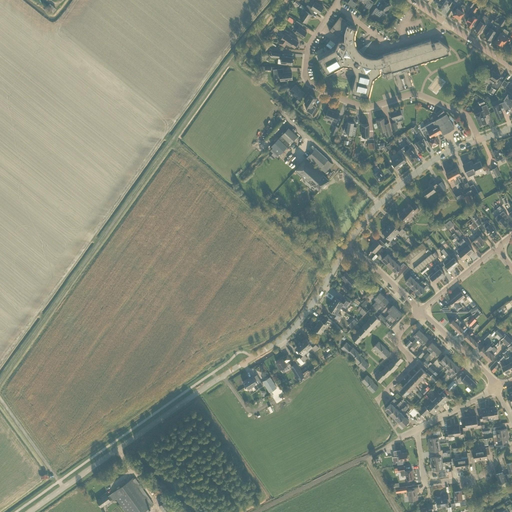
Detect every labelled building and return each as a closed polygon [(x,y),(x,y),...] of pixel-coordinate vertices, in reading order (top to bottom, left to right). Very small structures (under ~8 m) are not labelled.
[(362,0),(367,3),(365,6),(370,9),(374,2),(371,0),(362,0)] [(435,0),(434,2),(438,5),(443,9),(448,1),(447,0),(435,0)] [(391,5),(384,1),(378,9),(377,8),(377,7),(375,5),(370,12),(373,14),(374,13),(379,16),(382,12),(387,15),(389,12),(387,10),(391,5)] [(308,5),(306,7),(313,12),(315,10),(319,13),(323,7),(315,2),(312,7),(308,5)] [(57,9),(52,5),(51,5),(50,3),(47,6),(49,8),(48,9),(53,13),(57,9)] [(459,18),(460,19),(464,12),(465,13),(467,10),(464,8),(465,6),(462,4),(459,9),(457,8),(453,14),(457,17),(457,18),(458,19),(459,18)] [(471,26),(477,18),(473,15),(478,8),(475,6),(468,16),(469,17),(467,21),(469,22),(467,24),(468,24),(468,25),(469,26),(471,26)] [(306,22),(313,12),(306,7),(304,10),(306,11),(300,18),(306,22)] [(356,74),(352,92),(356,93),(356,96),(360,97),(361,94),(369,96),(373,78),(380,73),(384,74),(383,77),(385,77),(386,74),(392,72),(393,76),(395,76),(399,90),(413,86),(408,72),(409,71),(408,67),(449,54),(448,51),(450,48),(439,40),(432,43),(431,40),(383,55),(378,57),(378,55),(373,55),(368,54),(363,52),(363,53),(358,50),(356,45),(355,40),(355,34),(357,29),(354,28),(355,26),(350,24),(351,24),(340,16),(329,31),(333,34),(334,33),(340,37),(335,49),(319,59),(323,66),(321,67),(323,71),(325,70),(328,74),(344,65),(353,66),(356,74)] [(479,32),(480,33),(486,24),(485,23),(484,22),(487,17),(484,16),(475,29),(477,31),(478,32),(479,32)] [(295,32),(303,37),(307,32),(301,28),(303,25),(297,21),(294,26),(298,28),(295,32)] [(485,36),(491,40),(496,32),(495,31),(498,27),(494,25),(492,28),(491,28),(485,36)] [(287,34),(288,32),(282,27),(280,30),(285,33),(281,39),(281,40),(279,43),(283,46),(285,42),(290,46),(291,45),(294,48),(298,42),(287,34)] [(505,29),(502,33),(501,32),(495,41),(502,46),(504,43),(505,43),(509,38),(506,36),(508,32),(505,29)] [(282,56),(281,63),(292,65),(293,57),(282,56)] [(293,79),(292,71),(283,72),(283,68),(274,69),(274,76),(280,75),(281,80),(293,79)] [(488,76),(491,78),(495,81),(492,84),(498,87),(502,81),(499,79),(501,76),(492,70),(492,71),(491,71),(490,73),(488,76)] [(295,84),(290,90),(299,98),(304,93),(295,84)] [(317,99),(310,95),(305,103),(309,106),(306,110),(312,114),(316,107),(313,105),(317,99)] [(499,118),(501,118),(503,116),(504,116),(502,110),(501,108),(503,107),(504,109),(509,107),(505,101),(501,103),(493,106),(498,118),(499,118)] [(477,118),(480,125),(481,125),(483,125),(485,123),(486,123),(483,116),(490,113),(486,104),(482,106),(483,110),(475,113),(475,114),(475,116),(477,118)] [(336,121),(339,114),(328,109),(325,116),(336,121)] [(401,109),(391,112),(394,122),(396,121),(395,118),(403,116),(402,114),(403,110),(401,110),(401,109)] [(423,133),(432,147),(439,143),(435,136),(442,132),(443,134),(454,128),(447,114),(433,122),(436,126),(428,131),(428,130),(423,133)] [(386,123),(385,118),(377,120),(380,131),(385,130),(387,136),(393,134),(389,122),(386,123)] [(348,121),(348,122),(347,122),(347,121),(345,125),(347,126),(347,128),(344,128),(343,131),(355,136),(357,127),(354,126),(354,122),(348,121)] [(279,138),(278,137),(272,143),(273,144),(271,146),(280,154),(287,147),(287,146),(297,136),(289,127),(279,138)] [(415,143),(421,150),(426,146),(423,142),(423,141),(422,140),(421,140),(421,139),(420,139),(417,135),(414,138),(417,141),(415,143)] [(408,155),(410,158),(416,154),(411,147),(410,148),(407,144),(401,149),(406,156),(408,155)] [(313,184),(320,191),(329,180),(324,175),(325,174),(310,161),(312,159),(321,167),(328,159),(316,148),(297,169),(296,168),(295,169),(312,185),(313,184)] [(505,159),(502,153),(501,153),(499,149),(496,150),(495,150),(494,150),(494,151),(493,152),(497,160),(500,158),(501,161),(505,159)] [(396,152),(394,154),(401,164),(406,161),(402,154),(399,156),(396,152)] [(401,164),(394,154),(391,156),(394,160),(391,162),(396,168),(401,164)] [(472,161),(463,164),(468,176),(477,172),(477,173),(484,170),(480,161),(473,164),(472,161)] [(386,168),(390,173),(394,170),(390,165),(386,168)] [(374,174),(379,181),(385,177),(379,170),(380,169),(378,166),(374,168),(377,172),(374,174)] [(492,169),(496,177),(501,174),(497,166),(492,169)] [(457,167),(451,170),(458,183),(461,182),(458,177),(461,175),(457,167)] [(458,183),(451,170),(446,173),(450,181),(453,180),(455,185),(458,183)] [(435,181),(430,185),(430,186),(423,191),(427,196),(440,187),(443,190),(446,188),(441,182),(438,184),(438,185),(435,181)] [(478,192),(474,184),(470,186),(475,194),(478,192)] [(454,193),(457,199),(464,196),(461,190),(454,193)] [(464,197),(469,205),(475,202),(471,193),(464,197)] [(410,205),(399,216),(406,222),(415,212),(416,213),(420,209),(415,204),(412,207),(410,205)] [(469,215),(474,221),(478,226),(481,223),(477,219),(478,218),(473,212),(469,215)] [(498,221),(503,227),(508,224),(504,219),(506,217),(503,212),(500,214),(502,217),(498,221)] [(487,230),(486,231),(491,237),(497,233),(494,230),(493,229),(493,228),(488,221),(483,225),(487,230)] [(392,223),(388,228),(395,235),(398,231),(402,235),(406,231),(401,226),(398,229),(392,223)] [(395,235),(388,228),(383,233),(389,238),(386,241),(390,244),(391,246),(395,242),(391,239),(395,235)] [(474,240),(479,246),(485,242),(480,235),(479,236),(477,233),(474,235),(477,238),(474,240)] [(468,255),(473,251),(463,238),(458,242),(461,246),(463,249),(468,255)] [(377,240),(369,247),(375,252),(382,245),(383,246),(385,244),(385,243),(380,239),(378,241),(377,240)] [(468,255),(463,249),(461,246),(456,250),(459,253),(458,253),(463,259),(468,255)] [(446,252),(443,249),(441,250),(447,258),(454,266),(459,263),(454,257),(451,259),(446,252)] [(382,259),(387,264),(392,258),(393,259),(396,255),(394,254),(391,257),(387,253),(382,259)] [(391,268),(397,263),(400,260),(399,258),(396,261),(393,259),(392,258),(387,264),(391,268)] [(448,269),(449,270),(454,266),(447,258),(446,260),(445,260),(443,262),(443,263),(445,265),(442,267),(446,271),(448,269)] [(397,263),(391,268),(396,272),(401,267),(401,268),(405,264),(403,263),(400,266),(397,263)] [(433,272),(428,276),(430,279),(432,278),(435,282),(440,278),(435,272),(436,272),(433,268),(429,264),(426,266),(430,271),(431,270),(433,272)] [(436,272),(435,272),(440,278),(445,274),(440,268),(441,268),(438,264),(436,266),(439,269),(436,272)] [(346,272),(342,276),(345,279),(344,280),(349,286),(348,287),(345,283),(342,286),(346,291),(357,281),(350,274),(349,275),(346,272)] [(405,281),(410,286),(416,280),(416,281),(419,278),(418,276),(415,279),(411,276),(405,281)] [(416,281),(416,280),(410,286),(415,290),(420,285),(421,285),(424,282),(422,280),(419,284),(416,281)] [(424,288),(421,285),(420,285),(415,290),(419,295),(425,289),(425,290),(428,286),(427,285),(424,288)] [(461,291),(456,296),(459,300),(461,298),(464,301),(467,299),(464,296),(465,295),(461,291)] [(373,304),(375,306),(384,296),(380,292),(375,298),(377,300),(373,304)] [(381,304),(383,306),(389,301),(384,296),(375,306),(377,309),(380,306),(379,305),(381,304)] [(456,296),(450,300),(453,305),(457,310),(463,305),(459,300),(456,296)] [(336,297),(332,303),(340,308),(343,304),(347,307),(350,302),(344,299),(342,302),(336,297)] [(504,307),(501,309),(504,312),(507,310),(508,311),(511,307),(511,305),(509,302),(504,306),(504,307)] [(332,303),(328,308),(335,313),(333,316),(339,319),(342,315),(337,313),(340,308),(332,303)] [(397,309),(393,305),(388,310),(390,312),(389,314),(391,316),(392,314),(397,309)] [(390,321),(394,316),(396,319),(402,313),(397,309),(392,314),(391,316),(388,319),(390,321)] [(374,314),(368,320),(374,326),(380,320),(374,314)] [(320,320),(318,323),(319,323),(315,329),(321,333),(326,326),(327,326),(330,322),(332,323),(334,322),(326,315),(322,321),(320,320)] [(470,319),(471,320),(468,323),(471,326),(477,320),(473,316),(470,319)] [(456,317),(453,320),(453,319),(449,323),(455,328),(458,324),(459,324),(461,322),(459,319),(456,317)] [(368,320),(363,326),(369,332),(374,326),(368,320)] [(459,324),(458,324),(455,328),(460,333),(464,329),(463,329),(466,326),(464,324),(461,327),(459,324)] [(363,326),(357,332),(363,338),(369,332),(363,326)] [(501,337),(505,332),(500,327),(495,331),(501,337)] [(410,343),(413,345),(423,334),(419,330),(414,335),(416,337),(412,342),(410,339),(405,344),(408,346),(410,343)] [(464,337),(469,342),(473,338),(471,336),(473,333),(471,331),(468,333),(464,337)] [(363,338),(357,332),(352,338),(358,343),(363,338)] [(483,338),(485,340),(491,334),(489,332),(483,338)] [(428,338),(423,334),(413,345),(414,347),(420,341),(423,343),(428,338)] [(511,339),(506,334),(501,339),(508,346),(511,341),(511,339)] [(306,338),(301,343),(308,350),(312,347),(315,350),(319,347),(314,342),(312,344),(306,338)] [(476,341),(473,338),(469,342),(475,347),(478,343),(481,340),(478,338),(476,341)] [(373,347),(379,353),(384,347),(379,341),(373,347)] [(347,353),(348,352),(352,347),(346,342),(341,347),(347,353)] [(427,347),(432,351),(437,346),(432,342),(427,347)] [(304,353),(308,350),(301,343),(296,347),(302,353),(299,356),(304,361),(308,357),(304,353)] [(479,351),(484,356),(493,347),(490,345),(488,347),(489,348),(488,349),(484,346),(479,351)] [(441,350),(437,346),(432,351),(430,353),(429,354),(426,358),(427,359),(433,353),(436,356),(441,350)] [(348,352),(354,358),(358,353),(359,353),(353,347),(352,347),(348,352)] [(390,352),(384,347),(379,353),(384,359),(390,352)] [(493,347),(484,356),(489,361),(494,356),(491,352),(492,351),(493,352),(495,349),(493,347)] [(358,353),(354,358),(353,359),(359,364),(363,359),(364,359),(358,353)] [(289,363),(288,361),(290,359),(287,354),(276,362),(280,369),(289,363)] [(392,360),(393,361),(398,365),(403,359),(398,354),(392,360)] [(442,369),(445,365),(444,365),(450,359),(445,355),(440,360),(443,364),(440,367),(442,369)] [(363,359),(359,364),(358,364),(364,370),(369,365),(363,359)] [(444,365),(445,365),(448,368),(445,371),(447,373),(450,370),(449,369),(455,363),(450,359),(444,365)] [(503,360),(504,363),(505,363),(506,364),(502,366),(505,373),(511,370),(506,359),(503,360)] [(393,361),(387,366),(392,371),(393,372),(398,366),(398,365),(393,361)] [(291,366),(299,379),(304,376),(296,363),(291,366)] [(449,369),(450,370),(453,372),(450,376),(451,377),(454,374),(454,373),(459,368),(455,363),(449,369)] [(392,371),(387,366),(381,372),(386,377),(392,371)] [(421,367),(417,372),(422,378),(423,377),(426,374),(429,377),(431,376),(427,372),(427,373),(421,367)] [(386,377),(381,372),(381,371),(375,377),(380,382),(386,377)] [(423,377),(422,378),(417,372),(412,377),(418,382),(419,381),(422,379),(425,382),(426,380),(423,377)] [(462,380),(471,389),(476,384),(466,374),(465,376),(463,374),(457,379),(460,382),(462,380)] [(362,380),(368,386),(373,381),(367,375),(362,380)] [(253,376),(243,382),(245,386),(245,387),(246,386),(248,388),(250,386),(251,387),(254,386),(256,389),(263,385),(258,377),(255,379),(253,376)] [(277,387),(270,376),(263,380),(270,391),(277,387)] [(418,382),(412,377),(408,381),(414,387),(415,386),(417,383),(420,386),(422,385),(419,381),(418,382)] [(368,386),(367,386),(373,392),(378,387),(373,381),(368,386)] [(404,386),(410,391),(410,390),(413,388),(416,391),(418,389),(415,386),(414,387),(408,381),(404,386)] [(455,386),(451,382),(447,387),(451,391),(455,386)] [(410,391),(404,386),(399,390),(405,396),(409,392),(412,395),(413,393),(410,390),(410,391)] [(437,390),(435,392),(445,402),(449,398),(442,391),(440,393),(437,390)] [(437,396),(434,399),(442,406),(445,402),(435,392),(434,394),(437,396)] [(426,398),(428,399),(438,410),(442,406),(434,399),(432,401),(428,397),(426,398)] [(385,409),(390,413),(395,407),(392,404),(396,400),(394,398),(390,402),(391,403),(385,409)] [(434,413),(438,410),(428,399),(426,401),(429,404),(427,406),(434,413)] [(400,412),(399,411),(396,408),(399,405),(398,403),(395,407),(390,413),(394,417),(400,412)] [(419,411),(424,416),(429,411),(424,405),(419,411)] [(485,417),(489,417),(488,407),(481,408),(482,414),(479,415),(480,421),(485,420),(485,417)] [(494,407),(488,407),(489,417),(493,416),(493,419),(498,419),(497,409),(494,410),(494,407)] [(399,422),(404,416),(404,415),(401,413),(404,409),(403,409),(402,408),(399,411),(400,412),(394,417),(399,422)] [(404,416),(399,422),(403,426),(409,420),(405,417),(408,414),(407,412),(404,415),(404,416)] [(481,428),(480,421),(477,422),(476,415),(470,416),(472,426),(476,425),(476,428),(481,428)] [(462,424),(463,430),(468,430),(468,426),(472,426),(470,416),(464,417),(465,423),(462,424)] [(464,436),(463,430),(460,430),(459,424),(453,425),(454,434),(458,434),(459,437),(464,436)] [(450,435),(454,434),(453,425),(447,426),(448,432),(445,433),(446,439),(451,438),(450,435)] [(494,437),(497,436),(508,435),(507,431),(506,431),(506,428),(500,429),(499,426),(494,427),(494,430),(496,429),(497,434),(493,435),(494,437)] [(428,441),(428,445),(439,443),(438,437),(440,437),(440,433),(434,434),(435,437),(428,438),(429,441),(428,441)] [(508,438),(508,435),(497,436),(498,443),(496,443),(496,446),(502,445),(502,442),(508,441),(507,438),(508,438)] [(436,450),(437,453),(443,452),(442,450),(440,450),(439,443),(428,445),(429,448),(430,448),(430,451),(436,450)] [(486,449),(479,450),(481,461),(484,461),(484,460),(488,459),(487,453),(489,453),(489,447),(486,447),(486,449)] [(470,449),(470,452),(471,455),(473,455),(474,461),(478,461),(478,462),(481,461),(479,450),(473,451),(473,449),(470,449)] [(399,456),(399,460),(408,459),(407,452),(401,453),(400,450),(394,451),(394,456),(399,456)] [(430,460),(431,464),(442,462),(441,456),(443,456),(443,452),(437,453),(437,456),(431,457),(431,460),(430,460)] [(468,458),(461,459),(463,470),(466,469),(466,468),(469,468),(469,462),(471,461),(471,455),(470,452),(467,452),(468,458)] [(460,471),(463,470),(461,459),(455,460),(454,458),(451,458),(452,464),(455,464),(456,470),(459,469),(460,471)] [(433,470),(439,469),(439,472),(440,476),(446,476),(445,472),(445,469),(443,469),(442,466),(445,465),(444,462),(442,462),(431,464),(431,467),(432,467),(433,470)] [(412,470),(404,471),(404,467),(394,468),(395,472),(400,471),(401,475),(406,475),(407,479),(413,478),(412,470)] [(502,471),(496,473),(499,483),(505,481),(505,482),(509,481),(507,474),(503,475),(502,471)] [(112,493),(107,496),(110,501),(112,499),(113,501),(116,499),(125,511),(142,511),(143,511),(148,508),(153,505),(134,477),(112,493)] [(409,488),(411,488),(412,489),(407,489),(409,500),(417,499),(416,491),(419,491),(418,484),(408,486),(409,488)] [(462,500),(462,499),(461,490),(454,491),(455,498),(454,498),(454,502),(455,502),(460,501),(460,505),(466,505),(465,499),(462,500)] [(106,494),(96,501),(101,507),(110,501),(107,496),(106,494)] [(436,502),(437,502),(437,507),(448,505),(448,501),(449,500),(448,494),(443,495),(444,496),(442,496),(435,497),(436,502)] [(167,499),(158,505),(163,511),(176,511),(177,511),(167,499)]
